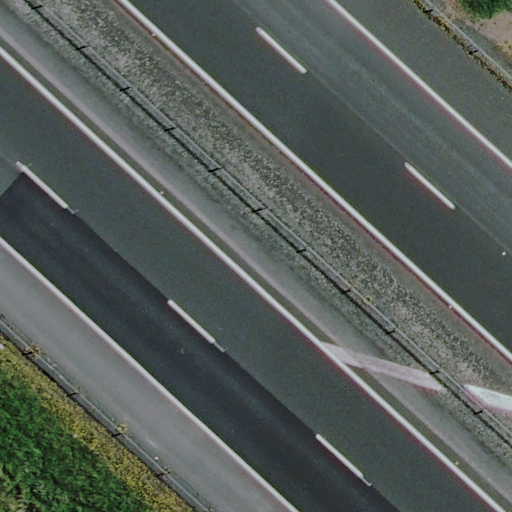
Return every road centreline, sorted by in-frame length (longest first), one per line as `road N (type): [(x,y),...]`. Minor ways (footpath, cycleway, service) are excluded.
road 1 (motorway): [(403,511),(0,134)]
road 2 (motorway): [(248,0),(511,243)]
